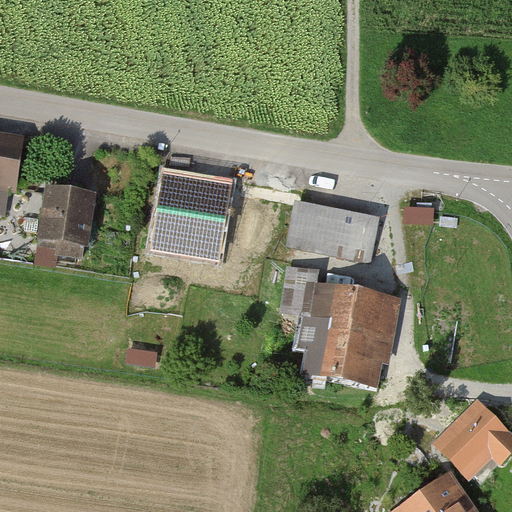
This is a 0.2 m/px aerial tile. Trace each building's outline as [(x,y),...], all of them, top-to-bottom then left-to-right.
[(34,140),(0,135),(0,218),(13,220),(16,198),(26,199),(34,140)] [(107,199),(53,193),(46,247),(101,253),(107,199)] [(380,221),(296,207),(288,254),(373,268),(380,221)] [(393,301),(315,289),(300,381),(379,393),(393,301)] [(511,467),(511,442),(477,405),(433,449),(468,489),(494,467),(502,478),(511,467)] [(474,511),(450,476),(397,511),(474,511)]
